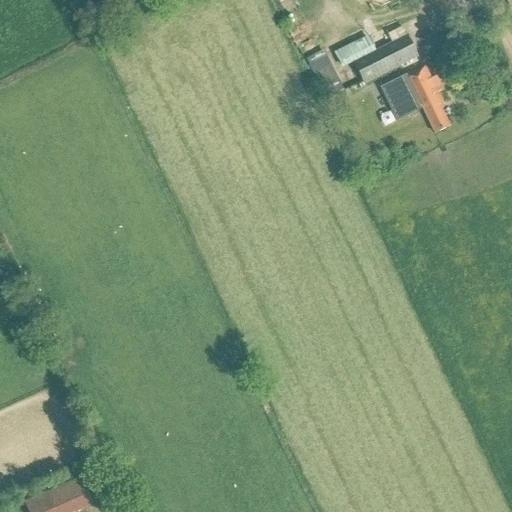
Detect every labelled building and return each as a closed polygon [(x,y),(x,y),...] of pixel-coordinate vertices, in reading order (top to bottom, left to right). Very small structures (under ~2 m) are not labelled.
[(278,32),(291,26),(279,0),(264,0),(271,14),(270,15),(278,32)] [(404,36),(351,64),(362,86),(416,59),(404,36)] [(365,37),(332,54),(340,68),(373,51),(365,37)] [(305,60),(340,130),(356,123),(343,98),(345,96),(323,51),(305,60)] [(402,79),(379,90),(395,123),(418,111),(422,109),(435,135),(449,128),(439,106),(442,104),(437,94),(442,91),(435,78),(430,80),(424,68),(402,79)] [(22,503),(25,511),(82,511),(92,508),(79,479),(22,503)]
